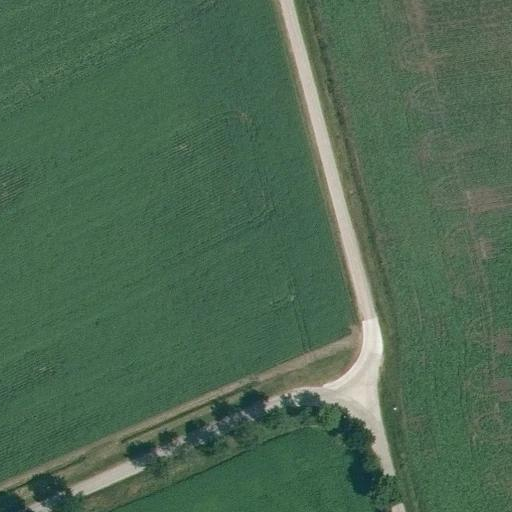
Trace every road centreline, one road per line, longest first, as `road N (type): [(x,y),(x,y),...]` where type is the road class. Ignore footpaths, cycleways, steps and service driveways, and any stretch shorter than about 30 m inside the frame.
road 1 (unclassified): [(368,400),(371,319),(287,0)]
road 2 (unclassified): [(14,511),(276,406),(368,400)]
